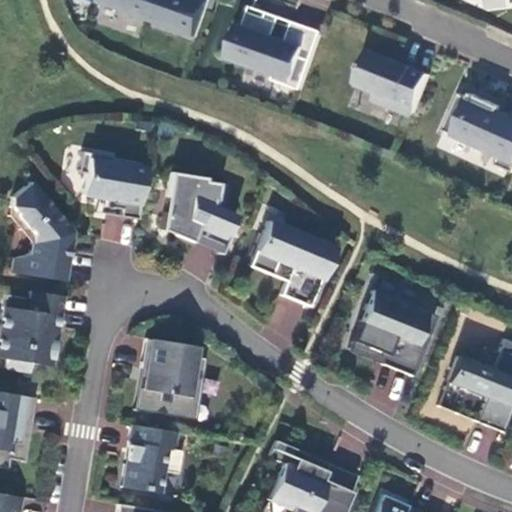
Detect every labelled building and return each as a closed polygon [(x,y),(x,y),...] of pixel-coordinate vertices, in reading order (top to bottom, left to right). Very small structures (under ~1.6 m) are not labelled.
[(200,39),(213,0),(103,0),(102,4),(147,20),(147,19),(172,28),(171,29),(200,39)] [(303,91),(324,33),(296,23),(289,42),(276,37),(281,23),(251,13),(246,27),(243,26),(231,60),(277,76),(275,81),(303,91)] [(374,101),(415,118),(431,76),(371,52),(357,87),(377,95),(374,101)] [(502,107),(475,95),(473,100),(461,94),(459,100),(458,102),(454,111),(449,122),(445,131),(502,156),(498,166),(511,172),(511,117),(500,112),(502,107)] [(85,174),(81,196),(105,199),(103,207),(120,209),(119,216),(137,219),(145,168),(110,162),(111,157),(81,152),(77,172),(85,174)] [(205,178),(170,172),(160,230),(191,242),(194,236),(221,247),(235,215),(211,205),(213,200),(215,201),(218,184),(204,181),(205,178)] [(13,258),(10,273),(62,281),(69,238),(65,233),(66,227),(29,182),(10,197),(9,206),(31,234),(28,253),(13,258)] [(265,221),(247,265),(270,275),(273,268),(276,262),(276,261),(290,266),(278,295),(307,307),(319,277),(314,275),(318,267),(324,269),(333,249),(265,221)] [(203,277),(213,255),(194,246),(183,267),(203,277)] [(60,296),(4,287),(3,294),(0,309),(0,358),(5,359),(4,368),(27,372),(28,363),(48,366),(52,342),(37,339),(40,325),(54,328),(60,296)] [(370,290),(346,350),(360,356),(374,351),(384,355),(380,364),(409,376),(434,316),(370,290)] [(144,338),(132,410),(185,419),(190,394),(197,395),(203,358),(194,356),(195,347),(144,338)] [(511,404),(511,379),(455,356),(445,382),(435,405),(463,417),(501,432),(511,404)] [(34,398),(0,392),(0,468),(6,469),(8,459),(23,461),(28,433),(31,417),(34,398)] [(175,432),(131,425),(120,487),(157,494),(161,471),(176,474),(180,451),(172,450),(175,432)] [(312,457),(275,441),(267,458),(282,464),(266,500),(288,509),(287,511),(341,511),(357,476),(327,464),(321,477),(306,470),(312,457)] [(14,511),(17,497),(0,493),(0,511),(14,511)] [(405,511),(408,506),(382,495),(373,511),(405,511)]
